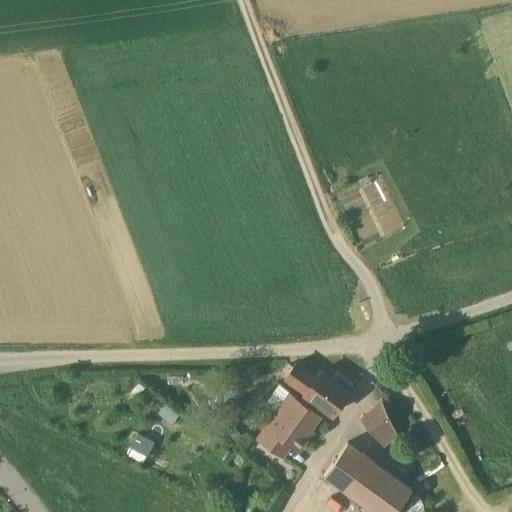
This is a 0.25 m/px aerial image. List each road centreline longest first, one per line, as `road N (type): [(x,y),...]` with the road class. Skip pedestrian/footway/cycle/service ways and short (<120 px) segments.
road 1 (residential): [(0,365),(376,348)]
road 2 (track): [(376,348),(241,0)]
road 3 (residential): [(285,511),(360,402),(376,348)]
road 4 (unclassified): [(376,348),(511,300)]
